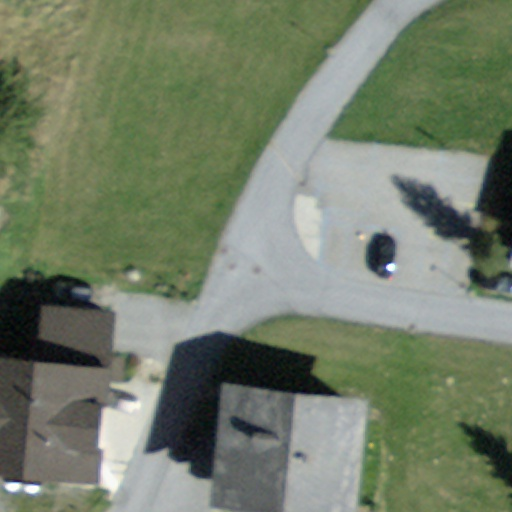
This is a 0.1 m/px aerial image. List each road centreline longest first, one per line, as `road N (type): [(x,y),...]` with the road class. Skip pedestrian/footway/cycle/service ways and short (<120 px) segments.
road 1 (residential): [(407,0),(336,81),(244,285)]
road 2 (residential): [(244,285),(511,324)]
road 3 (residential): [(244,285),(114,511)]
